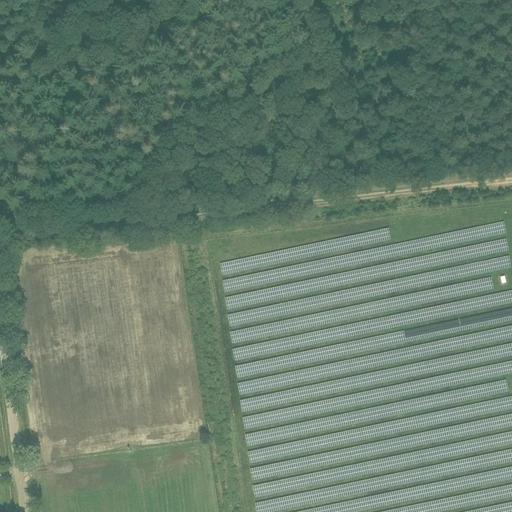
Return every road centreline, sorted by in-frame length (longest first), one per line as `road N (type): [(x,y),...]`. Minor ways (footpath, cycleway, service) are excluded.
road 1 (track): [(511,179),(0,239)]
road 2 (unclassified): [(24,511),(0,308)]
